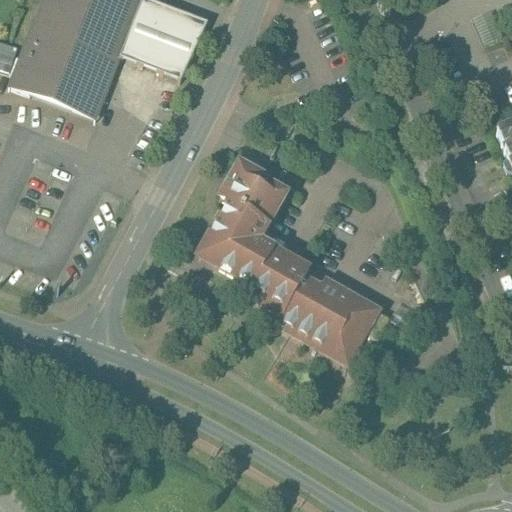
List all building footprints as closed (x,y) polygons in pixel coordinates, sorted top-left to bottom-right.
[(44,0),(9,92),(8,92),(8,93),(9,94),(9,93),(30,101),(33,93),(97,117),(105,96),(106,97),(106,96),(106,95),(113,76),(114,76),(114,75),(118,63),(141,4),(142,0),(44,0)] [(206,29),(141,4),(118,63),(180,87),(206,29)] [(511,128),(498,134),(496,139),(507,165),(504,166),(503,169),(506,177),(509,178),(511,176),(511,128)] [(378,316),(259,249),(258,245),(284,199),(258,184),(259,182),(239,170),(218,206),(227,211),(197,264),(250,294),(245,303),(280,323),(275,331),(346,371),(352,362),(377,317),(378,316)] [(377,317),(352,362),(364,368),(389,324),(377,317)]
